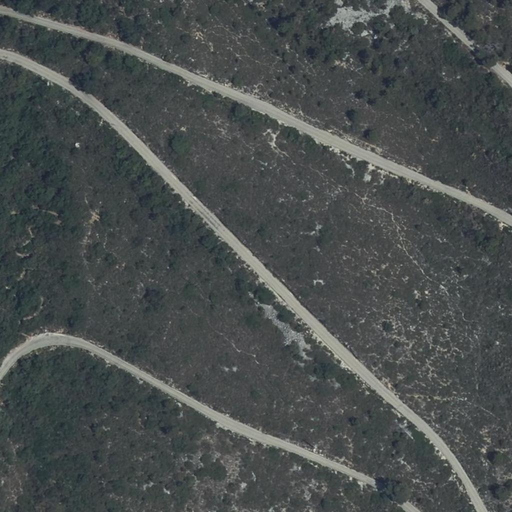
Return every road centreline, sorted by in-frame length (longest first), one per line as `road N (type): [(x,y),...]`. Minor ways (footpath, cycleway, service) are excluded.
road 1 (unclassified): [(489,511),(445,447),(91,101),(0,53)]
road 2 (unclassified): [(0,10),(126,48),(511,218)]
road 3 (unclassified): [(0,386),(23,352),(50,336),(85,345),(217,418),(327,460),(418,511)]
